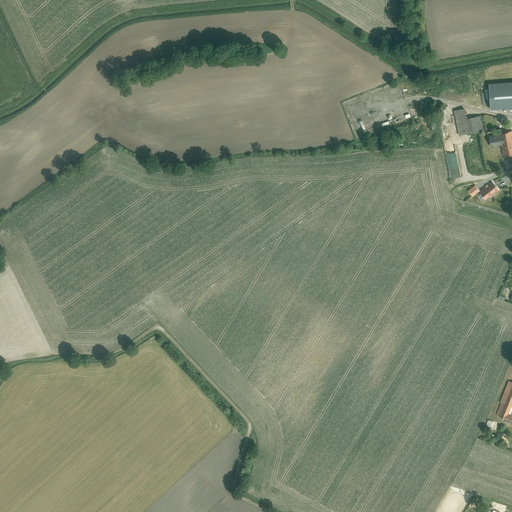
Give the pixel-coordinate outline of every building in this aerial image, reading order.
[(492,108),(511,107),(511,82),(491,83),(492,108)] [(468,108),(455,110),(459,136),(484,132),(481,116),(469,118),(468,108)] [(502,145),(504,157),(511,155),(511,131),(500,133),(501,135),(490,137),(491,147),(502,145)] [(479,192),(486,200),(499,190),(492,182),(479,192)] [(511,382),(510,381),(497,415),(507,419),(510,412),(511,412),(511,382)]
